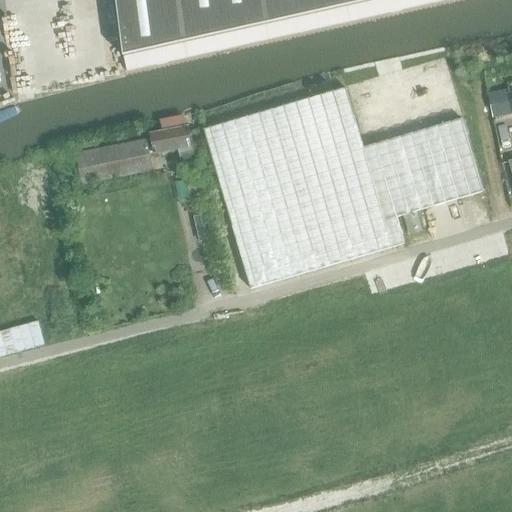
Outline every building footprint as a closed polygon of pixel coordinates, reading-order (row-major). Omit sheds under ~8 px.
[(449,0),(114,0),(122,60),(124,60),(127,72),(449,0)] [(403,215),(403,216),(408,235),(421,231),(415,211),(482,192),(461,119),(464,118),(445,57),(346,86),(346,89),(203,131),(250,290),(404,245),(397,217),(403,215)] [(162,132),(147,135),(151,155),(176,150),(179,161),(195,158),(189,127),(185,127),(183,116),(159,121),(162,132)] [(152,170),(147,142),(75,156),(81,185),(152,170)] [(189,198),(210,194),(207,175),(186,179),(189,198)] [(207,214),(193,217),(199,241),(212,237),(207,214)]
